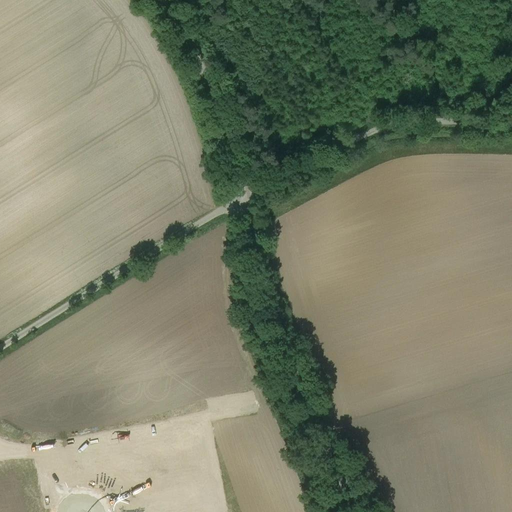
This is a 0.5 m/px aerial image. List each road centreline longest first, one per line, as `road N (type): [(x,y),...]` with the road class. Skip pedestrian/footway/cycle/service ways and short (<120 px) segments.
road 1 (unclassified): [(244,196),(273,325),(354,511)]
road 2 (unclassified): [(0,348),(244,196)]
road 3 (unclassified): [(244,196),(393,125),(511,122)]
road 4 (unclassified): [(162,0),(206,82),(244,196)]
road 5 (track): [(0,461),(193,422)]
